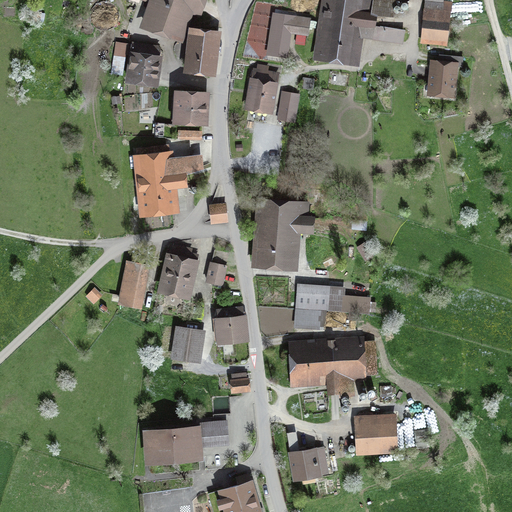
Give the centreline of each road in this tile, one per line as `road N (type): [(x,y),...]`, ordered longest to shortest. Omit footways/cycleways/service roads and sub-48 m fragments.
road 1 (residential): [(281,511),(238,232)]
road 2 (residential): [(178,233),(116,245),(0,359)]
road 3 (residential): [(221,162),(229,29)]
